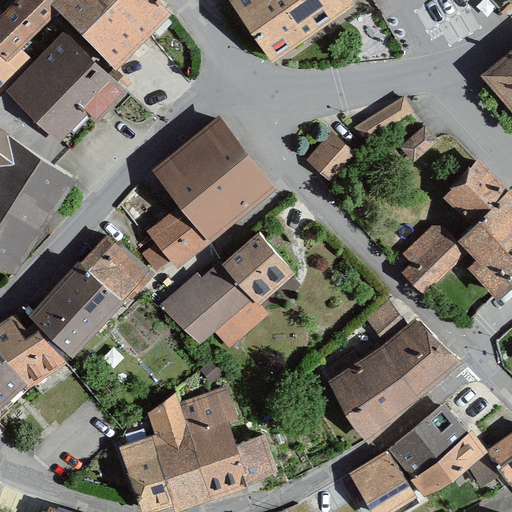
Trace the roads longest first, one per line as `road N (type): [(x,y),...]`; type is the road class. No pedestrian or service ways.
road 1 (residential): [(243,99),(319,202),(467,349)]
road 2 (residential): [(0,307),(165,134),(204,104),(243,99)]
road 3 (residential): [(229,511),(370,448),(477,359)]
road 4 (residential): [(243,99),(296,99),(440,74)]
